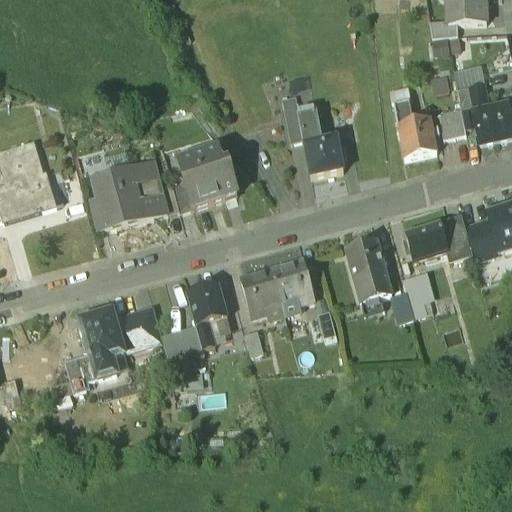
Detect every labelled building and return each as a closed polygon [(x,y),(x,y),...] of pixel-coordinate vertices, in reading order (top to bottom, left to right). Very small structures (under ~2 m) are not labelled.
[(446,0),(448,21),(448,25),(457,25),(487,23),(485,0),(446,0)] [(448,21),(428,22),(431,39),(458,37),(457,25),(448,25),(448,21)] [(433,91),(451,90),(451,73),(433,73),(433,91)] [(485,81),(471,84),(475,108),(489,106),(485,81)] [(459,107),(460,111),(474,109),(475,108),(471,84),(456,86),(459,107)] [(295,92),(281,95),(288,139),(303,137),(299,112),(295,92)] [(408,97),(393,99),(403,156),(436,150),(432,132),(438,132),(436,124),(431,125),(429,116),(412,119),(411,112),(408,97)] [(475,108),(474,109),(480,142),(511,136),(511,119),(509,103),(489,106),(475,108)] [(459,107),(437,110),(442,135),(464,131),(460,111),(459,107)] [(428,108),(411,112),(412,119),(429,116),(428,108)] [(314,109),(299,112),(303,137),(304,140),(319,137),(318,132),(314,109)] [(250,115),(235,118),(240,140),(255,136),(250,115)] [(319,137),(304,140),(309,173),(342,167),(339,154),(345,153),(343,142),(338,143),(336,134),(325,136),(324,131),(318,132),(319,137)] [(33,144),(0,153),(0,172),(7,196),(0,197),(0,221),(1,226),(55,210),(45,175),(42,176),(33,144)] [(216,146),(177,156),(183,178),(190,204),(235,192),(227,162),(221,164),(216,146)] [(152,159),(129,166),(142,217),(166,211),(159,185),(152,159)] [(129,166),(90,176),(104,227),(142,217),(129,166)] [(183,178),(170,182),(177,208),(190,204),(183,178)] [(170,182),(159,185),(166,211),(177,208),(170,182)] [(511,206),(487,213),(489,219),(498,251),(511,247),(511,206)] [(461,215),(437,222),(445,249),(451,269),(474,262),(473,258),(463,226),(461,215)] [(489,219),(463,226),(473,258),(498,251),(489,219)] [(437,222),(404,232),(412,258),(445,249),(437,222)] [(375,239),(344,247),(353,278),(372,273),(383,270),(375,239)] [(298,261),(270,269),(281,308),(297,303),(309,300),(298,261)] [(262,313),(281,308),(270,269),(239,278),(250,317),(262,313)] [(383,270),(372,273),(379,295),(389,292),(383,270)] [(353,278),(360,300),(379,295),(372,273),(353,278)] [(425,275),(401,282),(403,289),(407,302),(431,295),(425,275)] [(184,290),(194,325),(200,347),(213,344),(206,320),(224,315),(221,304),(226,303),(222,290),(217,292),(215,282),(184,290)] [(403,289),(389,292),(397,323),(412,319),(407,302),(403,289)] [(281,308),(283,315),(299,310),(297,303),(281,308)] [(152,304),(110,316),(118,342),(121,353),(162,341),(160,334),(152,304)] [(327,307),(315,310),(324,340),(336,336),(327,307)] [(283,315),(281,308),(262,313),(264,321),(283,315)] [(108,310),(78,318),(88,351),(95,376),(114,371),(107,346),(118,342),(110,316),(108,310)] [(200,347),(194,325),(160,334),(162,341),(168,362),(202,353),(200,347)] [(256,328),(243,332),(249,352),(262,349),(256,328)] [(88,351),(73,355),(80,381),(95,376),(88,351)] [(80,381),(73,355),(63,358),(73,394),(83,391),(80,381)] [(187,371),(189,384),(210,381),(208,368),(187,371)] [(15,379),(0,382),(0,389),(5,409),(20,405),(15,379)] [(197,387),(198,401),(226,400),(226,386),(197,387)]
